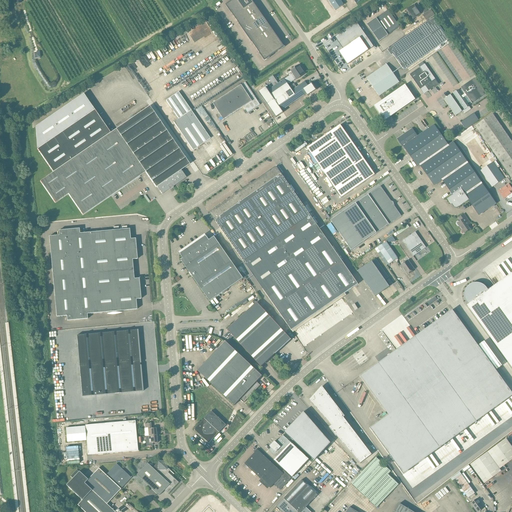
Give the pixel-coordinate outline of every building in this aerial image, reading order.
[(231,11),(240,4),(237,0),(234,0),(227,6),(231,11)] [(251,0),(246,0),(240,4),(245,11),(255,4),(251,0)] [(340,0),(328,0),(335,11),(344,5),(340,0)] [(415,5),(421,13),(424,11),(418,3),(415,5)] [(245,11),(240,4),(231,11),(235,18),(245,11)] [(249,17),(259,10),(255,4),(245,11),(249,17)] [(420,14),(414,5),(406,11),(412,20),(420,14)] [(263,16),(259,10),(249,17),(253,23),(263,16)] [(400,27),(388,10),(376,19),(367,25),(379,41),(388,35),(400,27)] [(431,10),(423,15),(426,20),(435,14),(431,10)] [(249,17),(245,11),(235,18),(239,24),(249,17)] [(253,23),(258,29),(268,22),(263,16),(253,23)] [(239,24),(244,30),(253,23),(249,17),(239,24)] [(390,50),(404,70),(449,39),(434,18),(427,23),(428,24),(390,50)] [(268,22),(258,29),(262,35),(272,28),(268,22)] [(374,47),(356,22),(334,37),(343,49),(339,52),(348,65),(374,47)] [(244,30),(248,36),(258,29),(253,23),(244,30)] [(262,35),(267,42),(276,35),(272,28),(262,35)] [(258,29),(248,36),(252,42),(262,35),(258,29)] [(257,48),(267,42),(262,35),(252,42),(257,48)] [(271,47),(280,40),(276,35),(267,42),(271,47)] [(285,46),(280,40),(271,47),(275,53),(285,46)] [(257,48),(261,54),(271,47),(267,42),(257,48)] [(271,47),(261,54),(265,60),(275,53),(271,47)] [(367,78),(379,96),(399,82),(386,64),(367,78)] [(424,94),(439,84),(425,64),(410,75),(424,94)] [(268,90),(266,87),(258,92),(276,117),(283,112),(282,110),(306,93),(308,95),(316,90),(312,83),(308,86),(305,82),(292,91),(290,88),(288,85),(294,80),(296,78),(297,79),(305,74),(299,65),(291,71),(293,74),(284,80),(284,79),(278,84),(268,90)] [(444,100),(456,116),(469,107),(468,105),(472,103),(472,104),(486,95),(475,78),(461,88),(462,89),(459,91),(458,90),(444,100)] [(246,82),(242,85),(240,86),(239,85),(237,86),(238,87),(213,104),(224,120),(244,107),(248,113),(260,105),(253,94),(246,82)] [(375,107),(384,120),(389,116),(390,117),(414,101),(410,96),(412,95),(405,86),(375,107)] [(174,122),(193,150),(210,138),(178,93),(167,101),(179,119),(174,122)] [(149,106),(110,133),(83,94),(35,127),(38,149),(54,172),(41,181),(56,203),(69,194),(84,215),(146,172),(152,180),(152,181),(156,187),(157,187),(162,194),(186,178),(181,170),(189,164),(149,106)] [(466,130),(479,120),(474,113),(461,123),(466,130)] [(476,126),(511,178),(511,141),(493,114),(476,126)] [(404,147),(417,166),(448,145),(434,125),(418,136),(412,129),(397,139),(403,147),(404,147)] [(308,148),(319,165),(352,142),(340,126),(308,148)] [(319,165),(330,181),(363,158),(352,142),(319,165)] [(420,165),(434,186),(468,163),(453,142),(448,145),(417,166),(418,167),(420,165)] [(319,165),(308,148),(290,160),(325,210),(342,197),(330,181),(319,165)] [(342,197),(374,175),(363,158),(330,181),(342,197)] [(492,187),(505,179),(493,162),(481,171),(492,187)] [(468,163),(443,180),(453,195),(447,199),(451,204),(482,183),(468,163)] [(244,229),(295,194),(275,166),(209,213),(243,261),(259,250),(244,229)] [(482,183),(451,204),(451,205),(452,204),(455,208),(457,209),(469,200),(479,216),(496,204),(482,183)] [(499,191),(504,199),(507,196),(508,198),(510,198),(511,196),(511,194),(511,193),(511,189),(509,184),(499,191)] [(331,221),(352,251),(401,216),(381,186),(331,221)] [(302,204),(295,194),(244,229),(259,250),(275,273),(260,284),(292,330),(357,284),(308,214),(313,212),(306,202),(302,204)] [(460,227),(464,233),(471,229),(469,225),(470,224),(464,214),(459,218),(461,221),(460,222),(458,221),(456,222),(456,224),(457,226),(460,227)] [(67,316),(67,321),(87,319),(87,314),(137,310),(136,300),(141,299),(139,279),(134,279),(132,260),(137,259),(135,239),(130,239),(129,229),(80,234),(79,229),(59,231),(59,236),(49,236),(57,317),(67,316)] [(415,232),(403,241),(413,257),(426,248),(415,232)] [(181,260),(210,301),(243,278),(214,237),(209,240),(207,237),(181,255),(183,258),(181,260)] [(378,248),(389,264),(398,258),(386,242),(378,248)] [(365,247),(357,251),(360,256),(368,252),(365,247)] [(376,259),(358,272),(376,297),(389,287),(385,280),(389,277),(376,259)] [(404,269),(407,274),(414,270),(408,261),(400,266),(403,270),(404,269)] [(511,272),(488,290),(487,288),(486,287),(485,286),(484,285),(483,285),(482,284),(481,284),(480,283),(479,283),(478,283),(477,283),(476,283),(475,283),(474,283),(473,283),(472,284),(471,284),(470,285),(469,285),(468,286),(467,287),(467,288),(466,289),(466,290),(465,291),(465,292),(465,293),(464,294),(464,295),(464,296),(464,297),(465,298),(465,299),(465,300),(466,301),(466,302),(468,305),(467,305),(478,321),(506,360),(511,367),(511,272)] [(254,304),(258,300),(254,296),(250,300),(254,304)] [(227,330),(261,367),(291,339),(257,302),(227,330)] [(478,346),(452,311),(362,376),(390,415),(371,428),(404,473),(511,395),(511,393),(495,371),(502,366),(484,341),(478,346)] [(83,396),(142,391),(137,331),(77,336),(83,396)] [(215,337),(197,348),(205,362),(198,371),(234,405),(240,399),(243,403),(260,385),(257,382),(262,376),(225,341),(225,342),(215,337)] [(357,459),(360,463),(372,455),(344,417),(345,416),(322,386),(310,400),(315,407),(318,411),(322,415),(322,414),(325,419),(326,418),(331,426),(329,427),(336,436),(337,436),(343,444),(344,444),(350,452),(350,451),(357,460),(357,459)] [(226,425),(211,411),(194,429),(209,443),(226,425)] [(285,431),(284,432),(314,461),(331,443),(304,412),(303,413),(295,422),(295,421),(291,425),(292,425),(286,432),(285,431)] [(86,441),(88,455),(138,451),(135,425),(138,425),(138,421),(135,422),(135,421),(85,425),(85,426),(86,441)] [(148,428),(148,436),(157,436),(156,428),(151,428),(151,424),(145,424),(145,428),(148,428)] [(85,426),(66,428),(67,442),(86,441),(85,426)] [(271,448),(269,450),(276,458),(274,460),(292,477),(295,480),(302,473),(299,470),(309,460),(283,435),(276,443),(275,441),(270,446),(271,448)] [(158,443),(157,436),(148,436),(145,436),(146,446),(152,446),(152,443),(158,443)] [(471,465),(484,484),(501,471),(506,468),(504,466),(511,460),(511,446),(506,439),(471,465)] [(78,446),(66,447),(67,464),(79,463),(78,446)] [(255,453),(244,464),(249,468),(257,475),(270,488),(274,484),(280,490),(292,478),(284,470),(282,472),(258,450),(257,451),(255,453)] [(351,483),(377,508),(399,484),(388,474),(391,471),(376,457),(351,483)] [(137,475),(159,496),(164,490),(168,493),(178,483),(167,472),(166,462),(158,462),(152,468),(147,464),(137,475)] [(78,505),(85,511),(114,511),(106,504),(131,478),(116,465),(106,476),(99,469),(88,480),(79,472),(77,470),(70,477),(73,479),(66,485),(82,501),(78,505)] [(470,496),(471,499),(475,496),(474,494),(474,493),(461,475),(455,479),(468,497),(470,496)] [(302,480),(276,507),(282,511),(304,511),(303,510),(318,495),(310,488),(311,487),(308,484),(307,485),(302,480)] [(332,481),(328,485),(335,492),(340,488),(332,481)] [(476,511),(480,511),(484,510),(477,500),(471,505),(476,511)]
